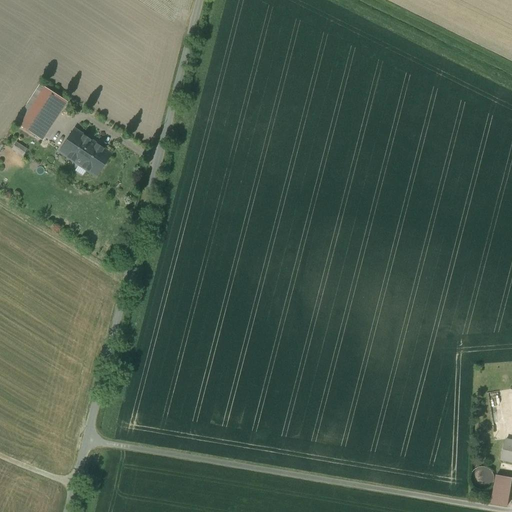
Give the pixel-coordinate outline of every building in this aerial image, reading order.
[(44,88),(19,126),(37,137),(61,99),(44,88)] [(95,144),(74,131),(60,152),(81,166),(95,144)] [(17,142),(13,151),(26,156),(30,147),(17,142)] [(95,144),(81,166),(95,176),(110,154),(95,144)] [(511,441),(506,440),(501,460),(511,462),(511,441)] [(493,483),(494,478),(493,474),(491,470),(487,468),(482,467),(478,468),(474,471),(471,474),(471,479),(472,483),(474,487),(478,490),(483,491),(487,490),(491,487),(493,483)] [(511,479),(511,478),(496,475),(491,504),(507,506),(511,479)]
